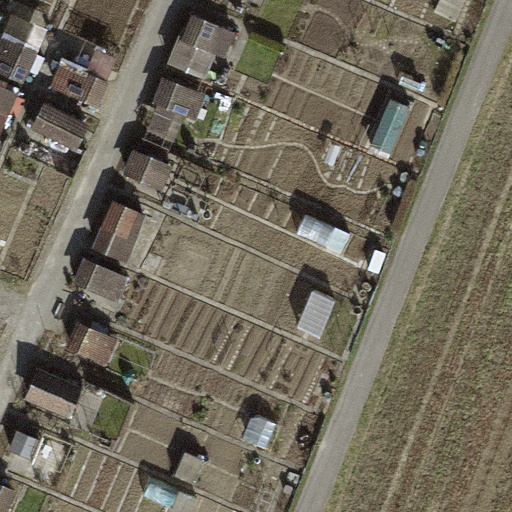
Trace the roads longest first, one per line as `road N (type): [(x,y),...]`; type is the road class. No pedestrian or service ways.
road 1 (track): [(511,0),(311,511)]
road 2 (track): [(172,0),(0,396)]
